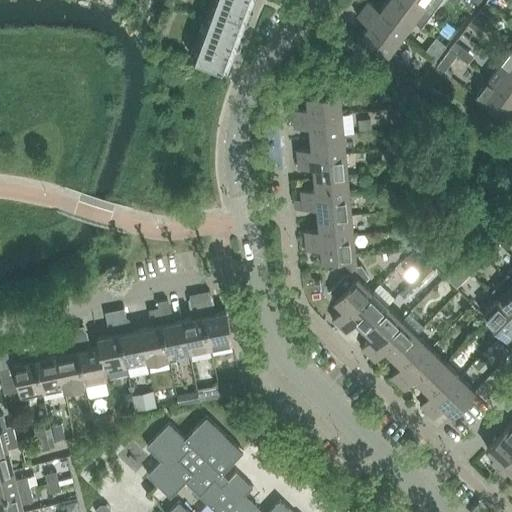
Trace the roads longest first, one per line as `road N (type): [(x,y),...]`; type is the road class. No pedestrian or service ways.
road 1 (residential): [(260,273),(240,138),(246,102),(322,0)]
road 2 (residential): [(425,497),(281,365),(260,273)]
road 3 (residential): [(0,337),(57,323),(80,306),(232,278)]
road 4 (residential): [(425,497),(511,396)]
